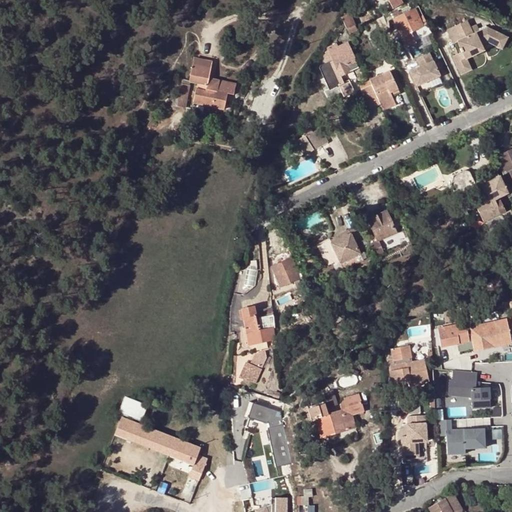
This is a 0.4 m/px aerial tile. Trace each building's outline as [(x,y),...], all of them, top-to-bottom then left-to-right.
[(403,3),(401,0),(388,0),(393,9),(403,3)] [(427,26),(423,18),(416,21),(411,10),(395,17),(396,21),(395,22),(413,60),(422,55),(415,41),(411,33),(427,26)] [(350,13),(341,17),(346,29),(355,25),(350,13)] [(459,74),(469,70),(464,59),(474,55),(472,51),(480,48),(479,45),(486,41),(493,45),(499,35),(487,30),(478,33),(475,26),(469,28),(466,21),(447,29),(453,44),(457,42),(461,52),(452,56),(459,74)] [(355,25),(346,29),(348,34),(357,29),(355,25)] [(415,41),(430,33),(427,26),(411,33),(415,41)] [(506,39),(499,35),(493,45),(500,49),(506,39)] [(356,61),(347,42),(338,46),(337,44),(327,49),(329,53),(323,55),(326,62),(320,65),(319,68),(330,89),(338,85),(344,96),(354,91),(349,81),(344,83),(340,76),(357,68),(356,61)] [(189,52),(187,57),(205,63),(208,58),(189,52)] [(429,53),(416,59),(420,68),(433,62),(429,53)] [(220,93),(227,95),(230,84),(202,73),(205,63),(187,57),(181,77),(191,81),(191,83),(220,93)] [(420,68),(410,72),(417,86),(440,76),(433,62),(420,68)] [(181,77),(179,76),(172,74),(170,82),(179,85),(181,77)] [(380,104),(383,110),(396,104),(392,97),(391,93),(398,90),(391,74),(384,77),(383,74),(369,80),(371,84),(377,98),(380,104)] [(179,85),(170,82),(161,107),(171,110),(179,85)] [(220,93),(191,83),(183,104),(212,114),(220,93)] [(361,89),(367,102),(367,103),(377,98),(371,84),(361,89)] [(377,98),(367,103),(370,108),(380,104),(377,98)] [(304,133),(305,136),(312,150),(327,143),(320,128),(312,132),(311,129),(304,133)] [(312,150),(305,136),(299,138),(307,153),(312,150)] [(511,149),(495,157),(503,175),(507,182),(507,184),(511,182),(511,149)] [(453,183),(458,193),(476,185),(470,172),(465,170),(453,175),(453,183)] [(507,182),(503,175),(501,177),(497,170),(479,178),(483,187),(486,192),(481,194),(472,198),(484,222),(501,214),(495,201),(509,194),(504,184),(507,182)] [(375,236),(368,238),(370,244),(404,229),(399,217),(391,221),(387,211),(368,219),(375,236)] [(351,234),(355,243),(365,239),(359,225),(330,238),(332,242),(351,234)] [(344,269),(363,260),(355,243),(351,234),(332,242),(330,238),(317,244),(324,261),(338,255),(344,269)] [(281,263),(291,258),(288,251),(277,255),(281,263)] [(315,260),(312,252),(303,256),(306,264),(315,260)] [(303,277),(298,267),(295,268),(291,258),(281,263),(272,267),(281,286),(293,281),(297,289),(302,286),(298,279),(303,277)] [(274,335),(277,335),(275,315),(260,318),(262,325),(258,326),(255,307),(243,310),(250,345),(275,340),(274,335)] [(275,315),(274,308),(259,311),(260,318),(275,315)] [(491,346),(510,342),(505,320),(468,328),(470,333),(455,336),(453,326),(436,329),(439,346),(457,343),(459,352),(473,349),(473,351),(492,348),(491,346)] [(468,328),(467,323),(453,326),(455,336),(470,333),(468,328)] [(413,362),(410,345),(390,349),(393,365),(405,363),(405,364),(413,362)] [(250,366),(259,369),(262,361),(253,357),(250,366)] [(427,381),(423,361),(413,362),(405,364),(405,363),(393,365),(388,366),(391,381),(408,378),(410,385),(427,381)] [(250,366),(245,364),(239,379),(255,383),(260,370),(259,369),(250,366)] [(475,373),(455,371),(454,380),(448,380),(446,395),(470,397),(470,409),(489,407),(487,387),(474,388),(470,388),(470,383),(475,383),(475,373)] [(323,394),(327,408),(336,405),(332,391),(323,394)] [(341,410),(347,408),(350,415),(364,410),(359,393),(343,398),(344,400),(342,401),(341,402),(340,403),(340,404),(340,405),(341,410)] [(145,447),(153,429),(124,418),(125,414),(140,419),(146,405),(125,396),(118,411),(122,413),(112,433),(145,447)] [(248,418),(253,403),(249,402),(244,417),(248,418)] [(280,412),(253,403),(248,418),(266,424),(267,424),(268,424),(269,428),(267,428),(276,467),(291,464),(280,412)] [(342,417),(350,415),(347,408),(341,410),(325,414),(322,404),(310,408),(309,405),(302,408),(306,421),(312,419),(318,438),(346,429),(342,417)] [(502,415),(502,408),(491,408),(491,418),(501,418),(501,415),(502,415)] [(354,427),(350,415),(342,417),(346,429),(354,427)] [(423,415),(406,416),(406,424),(409,424),(410,436),(405,436),(400,437),(401,463),(426,461),(423,415)] [(450,420),(434,421),(435,437),(445,436),(446,455),(464,454),(464,449),(484,448),(483,429),(450,431),(450,420)] [(503,436),(502,428),(491,429),(492,437),(503,436)] [(171,436),(153,429),(145,447),(163,454),(171,436)] [(198,447),(171,436),(163,454),(189,465),(188,469),(198,473),(204,458),(195,454),(198,447)] [(250,483),(252,491),(276,485),(274,477),(250,483)] [(453,495),(428,508),(430,511),(461,511),(462,510),(453,495)] [(286,511),(287,498),(271,497),(271,505),(255,510),(255,511),(286,511)]
